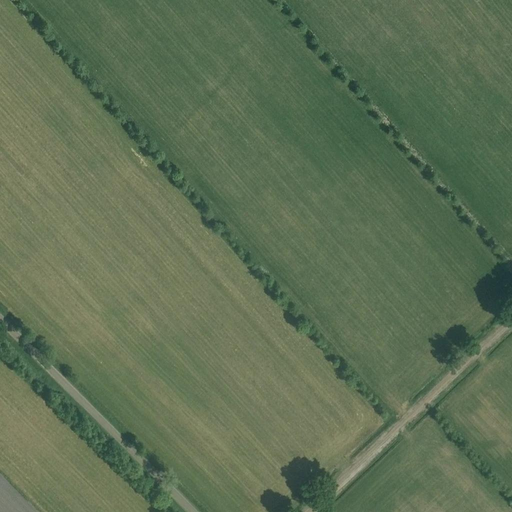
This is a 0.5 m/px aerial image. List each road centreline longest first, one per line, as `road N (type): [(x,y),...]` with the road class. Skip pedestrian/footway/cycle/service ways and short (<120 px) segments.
road 1 (track): [(306,511),(511,319)]
road 2 (unclassified): [(193,511),(0,316)]
